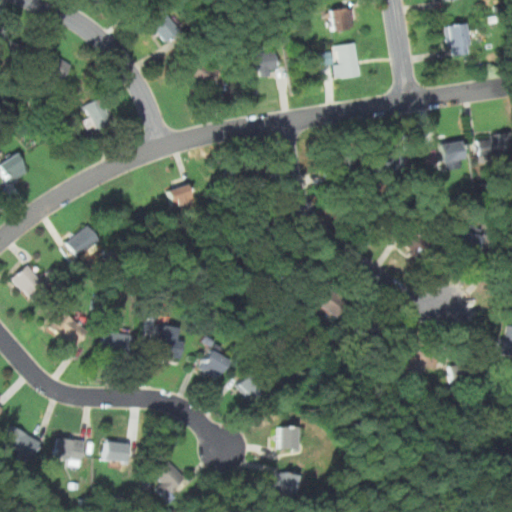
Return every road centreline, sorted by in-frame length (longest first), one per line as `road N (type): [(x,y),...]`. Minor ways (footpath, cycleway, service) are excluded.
road 1 (residential): [(0,241),(82,182),(164,144),(405,101)]
road 2 (residential): [(285,126),(306,220),(408,303),(458,319)]
road 3 (residential): [(0,335),(47,389),(180,410),(205,425),(229,460)]
road 4 (residential): [(29,0),(112,46),(139,80),(164,144)]
